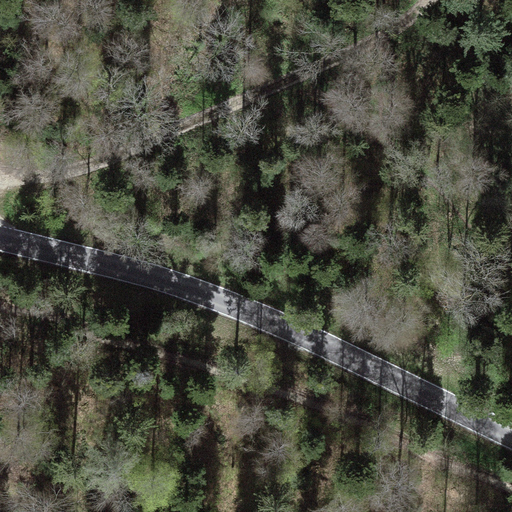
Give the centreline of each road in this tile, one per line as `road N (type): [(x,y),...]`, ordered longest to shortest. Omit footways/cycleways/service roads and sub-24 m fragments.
road 1 (tertiary): [(511,436),(160,275),(0,237)]
road 2 (track): [(0,183),(203,125),(387,20),(406,0)]
